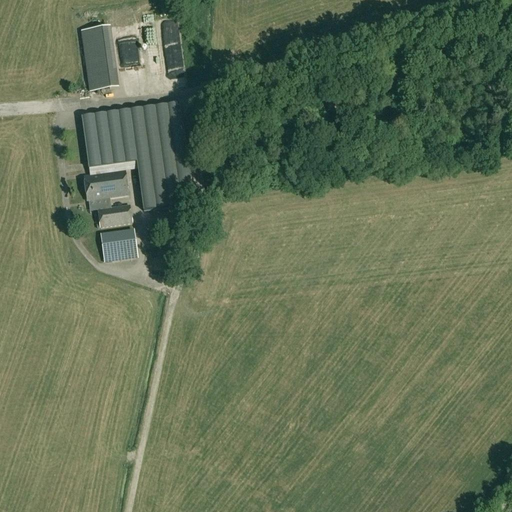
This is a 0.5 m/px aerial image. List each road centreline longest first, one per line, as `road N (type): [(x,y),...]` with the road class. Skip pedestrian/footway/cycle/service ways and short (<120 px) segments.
road 1 (track): [(129,511),(198,186),(187,94)]
road 2 (unclassified): [(180,95),(484,0)]
road 3 (track): [(511,144),(403,158),(393,145),(385,86)]
road 4 (track): [(365,36),(381,80),(394,84),(511,44)]
road 5 (track): [(0,110),(180,95)]
